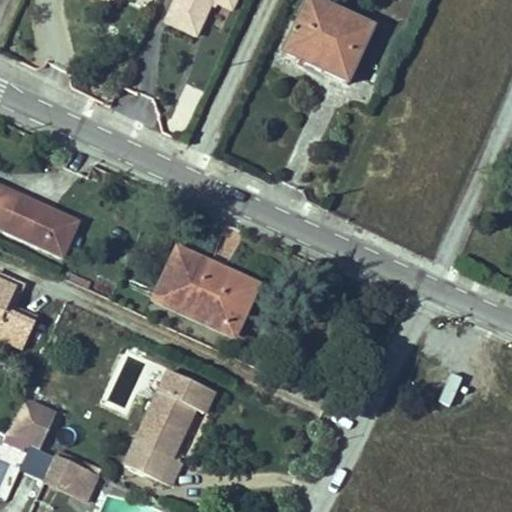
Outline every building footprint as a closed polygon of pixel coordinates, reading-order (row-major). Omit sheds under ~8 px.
[(231,11),(235,0),(175,0),(165,23),(195,37),(211,2),(231,11)] [(306,0),(281,54),(347,84),(373,28),(312,0),(306,0)] [(8,193),(0,189),(0,229),(61,257),(76,224),(20,199),(19,201),(7,196),(8,193)] [(7,196),(19,201),(20,199),(8,193),(7,196)] [(175,253),(154,300),(229,334),(239,311),(244,314),(255,290),(175,253)] [(0,274),(0,280),(16,288),(6,310),(35,323),(37,318),(13,307),(23,285),(0,274)] [(0,340),(23,351),(35,323),(6,310),(16,288),(0,280),(0,340)] [(239,311),(229,334),(234,336),(244,314),(239,311)] [(81,399),(97,368),(80,359),(64,390),(81,399)] [(168,373),(124,467),(169,488),(180,464),(170,460),(190,419),(183,416),(186,408),(193,411),(202,415),(212,394),(168,373)] [(22,399),(5,436),(39,451),(55,415),(22,399)] [(183,416),(190,419),(193,411),(186,408),(183,416)] [(176,455),(185,458),(199,423),(190,420),(176,455)] [(57,459),(45,485),(71,497),(80,479),(95,487),(99,478),(57,459)] [(80,479),(71,497),(87,505),(95,487),(80,479)]
